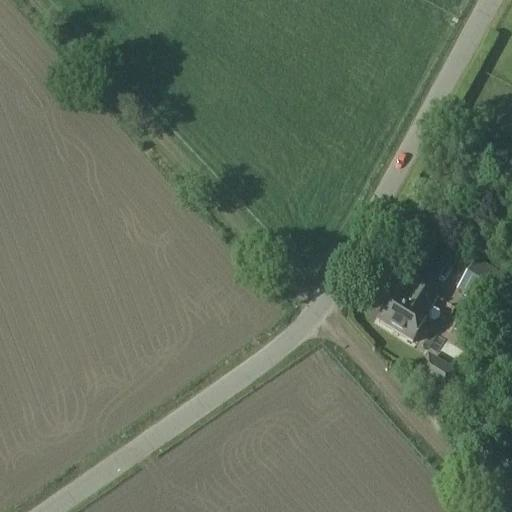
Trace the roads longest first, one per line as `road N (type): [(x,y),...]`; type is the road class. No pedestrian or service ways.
road 1 (unclassified): [(42,511),(266,356),(320,307),(496,0)]
road 2 (track): [(39,0),(496,511)]
